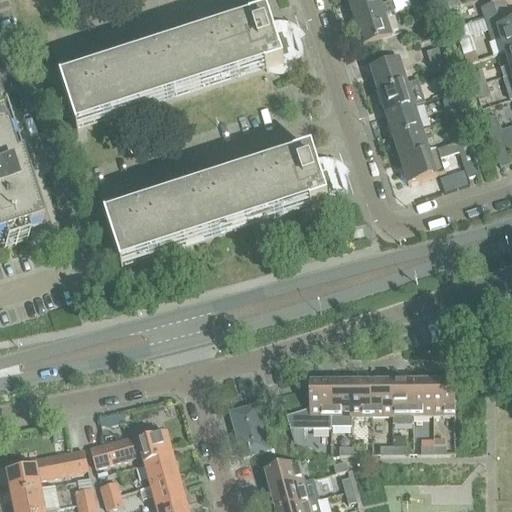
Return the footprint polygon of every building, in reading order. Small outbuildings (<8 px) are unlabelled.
[(360,0),(347,4),(354,27),(394,14),(391,6),(380,9),(377,0),(360,0)] [(393,5),(391,6),(394,14),(410,8),(407,0),(397,0),(392,2),(393,5)] [(407,0),(410,8),(422,5),(420,0),(407,0)] [(459,7),(456,0),(444,0),(447,10),(459,7)] [(511,1),(511,0),(488,0),(492,8),(481,12),(485,23),(508,16),(504,5),(511,1)] [(426,18),(422,5),(410,8),(415,22),(426,18)] [(377,45),(381,57),(403,49),(392,15),(394,14),(354,27),(362,50),(377,45)] [(511,26),(511,27),(508,16),(485,23),(489,34),(492,46),(500,43),(504,55),(511,52),(511,26)] [(76,128),(98,121),(263,68),(265,74),(283,68),(281,62),(287,60),(295,64),(298,57),(293,44),(286,38),(278,36),(273,38),(266,18),(248,24),(250,30),(65,90),(63,85),(60,86),(75,134),(77,133),(76,128)] [(467,28),(454,33),(458,44),(470,41),(471,40),(470,37),(467,28)] [(470,41),(458,44),(462,58),(474,54),(470,41)] [(369,73),(377,97),(406,87),(398,64),(407,61),(403,49),(381,57),(384,68),(369,73)] [(437,51),(426,55),(430,69),(441,65),(437,51)] [(511,78),(511,52),(504,55),(509,69),(501,72),(504,81),(511,79),(511,78)] [(469,78),(473,91),(486,87),(481,74),(469,78)] [(436,88),(441,102),(452,98),(448,84),(436,88)] [(377,97),(385,120),(414,111),(406,87),(377,97)] [(490,99),(486,87),(473,91),(477,103),(490,99)] [(456,110),(452,98),(441,102),(445,114),(456,110)] [(385,120),(392,143),(421,133),(414,111),(385,120)] [(0,243),(22,236),(26,235),(29,239),(34,242),(40,243),(45,240),(48,234),(48,227),(32,178),(30,179),(24,162),(16,164),(2,121),(0,114),(0,243)] [(484,123),(488,136),(501,132),(496,119),(484,123)] [(451,133),(455,146),(455,147),(466,144),(462,130),(451,133)] [(511,166),(501,132),(488,136),(499,170),(511,166)] [(392,143),(400,166),(429,156),(428,155),(421,133),(392,143)] [(477,177),(466,144),(455,147),(455,146),(428,155),(429,156),(400,166),(407,188),(444,176),(439,162),(458,155),(467,181),(477,177)] [(307,204),(309,210),(328,204),(326,198),(331,196),(340,200),(342,193),(338,180),(331,174),(322,172),(318,174),(311,154),(293,160),(295,166),(108,226),(107,222),(105,222),(120,270),(122,270),(120,265),(307,204)] [(372,420),(392,420),(391,385),(371,386),(372,420)] [(412,428),(412,420),(411,385),(391,385),(392,420),(392,428),(412,428)] [(412,420),(432,420),(432,385),(411,385),(412,420)] [(453,385),(432,385),(432,420),(454,419),(453,385)] [(331,434),(331,431),(331,386),(310,386),(310,413),(286,420),(290,434),(331,434)] [(352,431),(352,420),(351,386),(331,386),(331,431),(352,431)] [(352,420),(372,420),(371,386),(351,386),(352,420)] [(243,461),(270,454),(257,409),(230,416),(243,461)] [(102,432),(125,427),(123,417),(100,422),(102,432)] [(54,446),(63,444),(62,432),(52,433),(54,446)] [(142,458),(145,467),(172,460),(165,437),(151,441),(150,436),(89,452),(94,471),(142,458)] [(445,441),(434,441),(434,450),(445,450),(445,441)] [(420,459),(433,459),(433,450),(420,450),(420,459)] [(434,450),(433,450),(433,459),(445,459),(445,450),(434,450)] [(339,460),(352,460),(352,451),(339,451),(339,460)] [(364,451),(352,451),(352,460),(364,459),(364,451)] [(380,459),(392,459),(392,451),(380,451),(380,459)] [(404,451),(392,451),(392,459),(405,459),(404,451)] [(6,474),(11,497),(39,492),(38,483),(87,473),(83,453),(21,465),(22,471),(6,474)] [(145,467),(151,490),(178,482),(172,460),(145,467)] [(265,475),(271,495),(304,486),(298,466),(265,475)] [(334,478),(347,474),(345,466),(332,469),(334,478)] [(154,501),(156,511),(157,511),(184,505),(178,482),(151,490),(140,493),(143,505),(154,501)] [(341,484),(344,496),(353,493),(350,482),(341,484)] [(271,495),(275,511),(285,511),(309,506),(304,486),(271,495)] [(100,492),(103,502),(120,498),(117,487),(100,492)] [(42,505),(39,492),(11,497),(14,511),(54,511),(53,503),(42,505)] [(356,506),(353,493),(344,496),(348,508),(356,506)] [(73,497),(76,508),(93,505),(91,494),(73,497)] [(115,511),(123,510),(120,498),(103,502),(105,511),(115,511)] [(318,511),(317,503),(309,506),(285,511),(318,511)]
